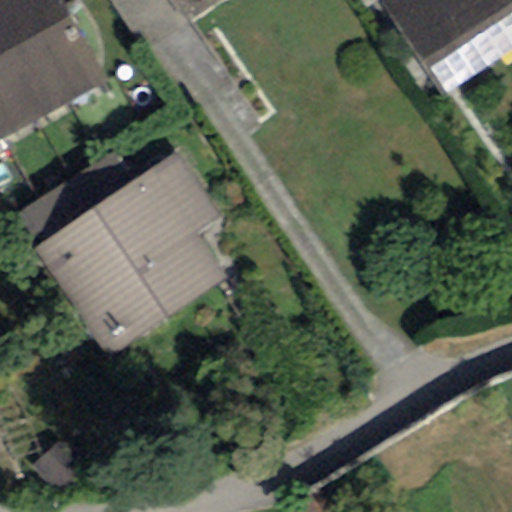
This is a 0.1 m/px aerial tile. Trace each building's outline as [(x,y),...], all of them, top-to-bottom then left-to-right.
[(0,0),(0,142),(101,86),(52,0),(0,0)] [(105,0),(144,58),(184,29),(163,0),(105,0)] [(226,0),(163,0),(184,29),(226,0)] [(511,0),(373,0),(441,101),(511,52),(511,0)] [(217,224),(173,158),(34,252),(111,366),(226,288),(193,240),(217,224)]
